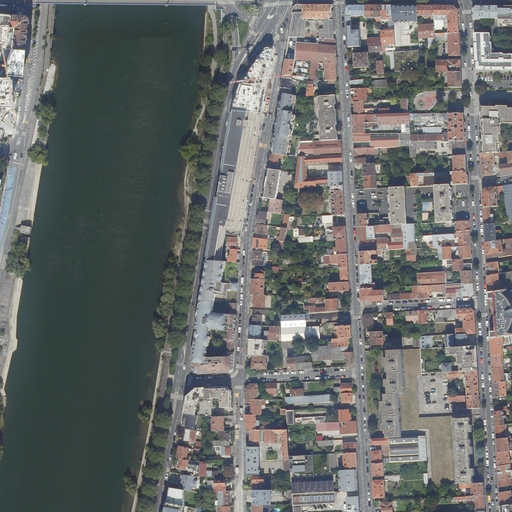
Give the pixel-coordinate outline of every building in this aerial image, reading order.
[(290,38),(319,39),(326,39),(334,40),(333,12),(331,12),(333,5),(315,5),(297,5),(293,8),(292,13),(294,13),(290,38)] [(347,32),(348,48),(361,47),(360,26),(351,26),(351,16),(363,16),(363,17),(366,17),(366,6),(357,6),(348,6),(346,8),(347,32)] [(373,6),(366,6),(366,17),(367,22),(372,22),(372,18),(375,18),(375,22),(381,22),(380,6),(373,6)] [(387,6),(380,6),(381,22),(381,29),(382,46),(383,52),(387,52),(396,52),(392,6),(387,6)] [(425,6),(417,6),(418,19),(418,23),(420,22),(420,18),(424,18),(425,17),(431,17),(431,20),(434,20),(433,6),(425,6)] [(434,20),(434,21),(443,21),(443,18),(445,18),(445,16),(447,16),(448,18),(447,18),(446,18),(447,25),(448,25),(448,33),(448,34),(459,33),(458,10),(454,6),(445,6),(433,6),(434,20)] [(499,27),(498,6),(489,6),(476,6),(473,10),(473,19),(474,23),(474,29),(485,29),(485,21),(482,20),(482,19),(490,19),(492,27),(492,34),(499,34),(499,27)] [(511,6),(498,6),(499,27),(511,26),(511,6)] [(8,15),(0,13),(0,26),(7,27),(8,15)] [(23,16),(8,15),(7,27),(12,27),(14,26),(14,27),(12,28),(12,33),(8,33),(8,38),(13,39),(13,40),(11,40),(11,49),(14,49),(23,49),(24,37),(25,19),(23,16)] [(413,52),(420,52),(420,47),(419,39),(418,25),(418,23),(418,19),(411,19),(411,20),(410,20),(410,17),(405,17),(406,20),(400,21),(399,21),(400,28),(398,28),(398,39),(399,45),(400,45),(400,53),(407,53),(407,51),(413,50),(413,52)] [(434,25),(418,25),(419,39),(428,39),(428,44),(429,45),(431,45),(432,44),(432,42),(435,42),(435,34),(434,25)] [(367,38),(368,47),(382,46),(381,29),(378,30),(378,35),(379,35),(379,38),(367,38)] [(435,42),(436,58),(441,58),(440,40),(448,40),(448,41),(447,41),(447,43),(449,43),(449,56),(461,56),(460,45),(459,33),(448,34),(448,33),(441,34),(435,34),(435,42)] [(476,33),(478,69),(511,69),(511,53),(492,54),(491,34),(476,33)] [(296,60),(311,61),(316,62),(317,62),(336,63),(337,63),(336,45),(319,44),(297,43),(296,60)] [(368,47),(368,50),(370,52),(380,52),(380,57),(383,56),(383,52),(382,46),(368,47)] [(14,49),(11,49),(6,60),(5,74),(20,76),(23,49),(14,49)] [(368,54),(354,55),(355,68),(369,67),(368,54)] [(295,60),(286,60),(284,70),(282,78),(293,80),(300,81),(308,82),(309,78),(292,76),(295,60)] [(436,69),(437,72),(449,72),(450,88),(462,88),(462,81),(461,65),(461,60),(436,60),(436,64),(436,69)] [(264,64),(257,62),(252,70),(247,79),(243,88),(240,94),(238,101),(237,106),(236,111),(261,113),(266,85),(268,71),(263,70),(264,64)] [(319,66),(320,81),(327,81),(336,80),(337,80),(336,72),(336,63),(317,62),(317,63),(319,64),(319,66)] [(291,90),(293,80),(282,78),(281,85),(281,88),(291,90)] [(0,103),(8,103),(8,79),(0,79),(0,103)] [(298,96),(306,98),(307,95),(303,94),(305,86),(308,87),(308,82),(300,81),(298,96)] [(351,96),(351,102),(354,102),(363,101),(367,101),(366,88),(351,89),(351,92),(355,92),(355,97),(353,98),(353,96),(351,96)] [(280,109),(294,111),(296,96),(282,94),(280,109)] [(314,135),(314,141),(337,140),(334,95),(320,97),(321,109),(319,109),(320,127),(321,127),(322,135),(314,135)] [(354,102),(355,116),(410,114),(410,99),(402,99),(402,112),(398,109),(398,108),(390,108),(390,109),(380,110),(380,108),(364,109),(363,101),(354,102)] [(481,116),(482,139),(499,138),(498,124),(501,124),(511,123),(511,108),(480,107),(480,108),(481,116)] [(284,155),(287,156),(291,135),(292,135),(296,116),(293,115),(294,111),(280,109),(272,154),(273,154),(278,154),(284,155)] [(261,113),(236,111),(234,110),(222,176),(223,176),(221,191),(220,191),(213,231),(225,233),(229,234),(241,236),(248,197),(244,196),(247,180),(251,181),(252,174),(262,113),(261,113)] [(366,134),(366,129),(378,125),(381,125),(401,124),(401,133),(411,133),(410,124),(410,121),(410,114),(355,116),(352,116),(352,125),(353,134),(354,134),(366,134)] [(464,114),(410,114),(410,121),(443,120),(443,122),(446,122),(446,121),(449,121),(449,132),(441,132),(441,135),(411,135),(411,141),(435,141),(449,141),(465,141),(464,119),(464,114)] [(381,125),(381,133),(401,133),(401,124),(381,125)] [(366,134),(366,142),(355,143),(353,143),(354,149),(378,148),(410,146),(411,146),(411,141),(411,135),(411,133),(401,133),(381,133),(366,134)] [(355,139),(355,143),(366,142),(366,134),(354,134),(355,139)] [(499,138),(482,139),(483,144),(480,144),(481,154),(500,153),(499,138)] [(314,156),(342,155),(341,146),(341,140),(337,140),(314,141),(313,141),(314,156)] [(331,186),(343,185),(343,171),(330,172),(329,173),(329,177),(307,178),(307,164),(342,162),(342,155),(314,156),(313,141),(301,142),(295,188),(331,186)] [(411,146),(410,146),(410,158),(416,158),(416,152),(415,149),(419,148),(426,148),(426,149),(435,149),(435,141),(411,141),(411,146)] [(466,149),(465,141),(449,141),(449,146),(453,146),(453,156),(466,156),(466,149)] [(354,155),(355,164),(364,163),(366,163),(366,158),(361,158),(361,156),(362,156),(362,154),(367,153),(367,154),(379,154),(378,148),(354,149),(354,155)] [(511,151),(500,153),(481,154),(481,160),(481,170),(482,174),(484,177),(493,175),(497,175),(496,171),(497,171),(496,168),(494,168),(494,167),(496,166),(496,165),(495,165),(495,156),(499,156),(499,158),(507,157),(508,164),(499,166),(500,174),(507,173),(511,172),(511,151)] [(283,158),(284,155),(278,154),(278,156),(273,155),(273,154),(272,154),(271,154),(271,155),(270,155),(269,161),(269,164),(277,166),(279,157),(283,158)] [(466,163),(466,156),(453,156),(454,172),(467,171),(466,163)] [(363,176),(364,176),(375,176),(375,163),(366,163),(364,163),(364,167),(362,167),(363,176)] [(271,198),(276,199),(281,171),(270,169),(268,177),(267,177),(265,188),(266,189),(265,198),(271,198)] [(467,177),(467,171),(454,172),(451,172),(451,178),(424,180),(424,186),(434,186),(449,185),(468,184),(467,177)] [(416,174),(411,174),(411,175),(411,182),(412,187),(418,186),(418,177),(435,176),(434,173),(416,174)] [(364,176),(365,189),(377,188),(376,176),(375,176),(364,176)] [(511,220),(511,184),(510,185),(497,187),(498,193),(504,192),(509,221),(511,220)] [(333,215),(345,214),(344,199),(343,185),(331,186),(332,199),(334,199),(335,200),(336,200),(336,201),(332,201),(333,215)] [(452,222),(449,185),(434,186),(437,223),(452,222)] [(391,218),(379,218),(379,226),(406,224),(404,187),(389,188),(391,218)] [(498,193),(497,187),(485,189),(483,192),(483,197),(484,207),(490,207),(498,206),(498,193)] [(280,214),(283,200),(276,199),(271,198),(269,206),(271,206),(270,212),(280,214)] [(490,207),(484,207),(484,212),(485,225),(495,224),(494,217),(493,216),(493,215),(492,215),(492,214),(490,214),(490,207)] [(257,218),(256,223),(265,224),(267,212),(260,211),(259,214),(258,214),(257,218)] [(358,221),(358,227),(366,226),(368,226),(368,224),(369,224),(369,220),(368,220),(367,214),(358,215),(358,221)] [(470,227),(470,221),(455,222),(455,224),(456,224),(457,234),(458,234),(459,234),(470,234),(470,227)] [(268,226),(258,224),(257,232),(257,233),(266,234),(268,226)] [(366,226),(358,227),(360,252),(380,251),(388,250),(394,250),(407,249),(416,249),(415,236),(414,224),(406,224),(379,226),(375,226),(375,233),(392,232),(392,242),(387,242),(387,238),(376,239),(371,239),(371,231),(367,232),(366,226)] [(495,224),(485,225),(485,235),(486,243),(497,241),(496,235),(502,235),(501,231),(496,231),(496,224),(495,224)] [(337,239),(346,239),(346,226),(333,227),(333,230),(331,230),(331,234),(328,235),(328,241),(334,241),(334,240),(337,239)] [(368,226),(366,226),(367,232),(371,231),(371,239),(376,239),(375,233),(375,226),(368,226)] [(280,241),(285,242),(287,228),(282,228),(280,237),(278,236),(277,241),(280,241)] [(299,229),(299,243),(310,242),(310,237),(305,237),(305,229),(299,229)] [(225,233),(213,231),(211,242),(208,260),(221,261),(225,233)] [(458,234),(457,234),(427,236),(427,240),(433,240),(433,244),(430,244),(430,248),(436,248),(438,248),(438,239),(456,239),(456,237),(458,237),(458,234)] [(471,240),(470,234),(459,234),(460,246),(471,246),(471,240)] [(237,238),(229,237),(228,247),(236,248),(237,238)] [(253,245),(253,248),(267,249),(268,239),(254,238),(253,245)] [(487,260),(511,255),(511,238),(508,239),(505,240),(507,250),(503,252),(502,240),(497,241),(486,243),(486,251),(487,257),(487,260)] [(335,255),(347,254),(347,248),(346,239),(337,239),(337,248),(335,248),(335,251),(337,251),(337,253),(335,253),(335,255)] [(440,260),(446,260),(463,259),(472,259),(471,252),(471,246),(460,246),(455,247),(442,247),(438,248),(436,248),(437,253),(443,253),(443,255),(439,255),(440,260)] [(236,262),(238,249),(231,249),(230,256),(229,256),(228,262),(236,262)] [(413,260),(413,262),(416,262),(416,256),(416,249),(407,249),(408,261),(413,260)] [(252,265),(264,266),(265,260),(263,260),(263,252),(253,251),(253,258),(252,265)] [(380,251),(360,252),(360,258),(360,265),(372,264),(378,264),(378,260),(372,260),(372,259),(371,255),(372,255),(380,254),(380,251)] [(333,268),(341,268),(348,268),(348,261),(347,254),(335,255),(333,255),(326,255),(324,255),(324,264),(336,263),(336,264),(335,265),(335,266),(333,265),(333,268)] [(472,264),(463,264),(463,259),(446,260),(446,265),(453,265),(453,272),(455,272),(461,272),(472,271),(472,264)] [(221,261),(208,260),(207,265),(205,274),(239,276),(240,266),(240,262),(236,262),(228,262),(225,261),(221,261)] [(498,263),(487,264),(488,276),(500,274),(498,263)] [(372,264),(360,265),(361,270),(361,283),(362,289),(373,288),(375,288),(375,283),(373,283),(372,277),(374,277),(374,275),(372,276),(372,264)] [(341,280),(349,279),(348,274),(348,268),(341,268),(341,280)] [(255,279),(265,280),(265,272),(263,272),(263,271),(256,270),(255,279)] [(473,277),(472,271),(461,272),(462,284),(473,284),(473,277)] [(500,274),(488,276),(488,285),(488,292),(502,290),(506,289),(506,286),(500,287),(500,286),(501,286),(501,282),(500,282),(500,279),(503,279),(511,277),(511,271),(506,273),(500,274)] [(418,286),(419,299),(428,298),(428,292),(446,291),(446,297),(471,296),(473,294),(473,289),(473,284),(462,284),(454,285),(453,282),(446,282),(445,272),(417,273),(418,286)] [(239,284),(239,276),(205,274),(204,281),(203,288),(238,290),(239,284)] [(264,295),(265,280),(255,279),(253,279),(253,286),(252,294),(254,295),(264,295)] [(331,291),(349,290),(349,288),(349,282),(330,283),(331,291)] [(387,295),(387,300),(395,300),(408,299),(419,299),(418,286),(412,286),(412,293),(387,295)] [(238,302),(238,290),(203,288),(202,295),(201,301),(223,303),(223,301),(238,302)] [(373,288),(362,289),(362,292),(362,299),(365,302),(384,301),(383,290),(373,291),(373,288)] [(489,298),(489,303),(503,302),(502,300),(502,299),(502,296),(501,296),(501,293),(507,289),(506,289),(502,290),(488,292),(489,298)] [(502,300),(503,302),(509,301),(509,300),(507,298),(504,295),(501,293),(501,296),(502,296),(502,299),(502,300)] [(266,295),(264,295),(254,295),(254,307),(265,308),(266,295)] [(310,312),(338,311),(338,299),(326,299),(326,307),(315,308),(315,306),(304,306),(305,309),(310,309),(310,312)] [(223,303),(201,301),(200,304),(201,304),(200,310),(201,310),(201,313),(200,313),(200,314),(237,317),(237,304),(225,304),(225,306),(224,306),(224,303),(223,303)] [(509,301),(503,302),(503,306),(506,306),(507,306),(510,307),(511,309),(511,310),(511,306),(511,303),(509,301)] [(503,302),(489,303),(489,308),(489,310),(490,314),(491,313),(491,315),(511,312),(511,310),(511,309),(510,307),(507,306),(506,306),(503,306),(503,302)] [(472,308),(457,309),(457,319),(464,319),(464,322),(475,321),(475,316),(475,311),(472,308)] [(254,309),(252,325),(262,325),(262,320),(263,315),(265,315),(266,310),(254,309)] [(419,324),(419,311),(407,312),(408,315),(408,320),(408,322),(411,322),(412,324),(419,324)] [(428,322),(427,311),(419,311),(419,324),(429,323),(429,322),(428,322)] [(511,312),(491,315),(491,317),(490,317),(491,339),(509,336),(511,335),(507,334),(506,330),(504,330),(504,323),(506,323),(507,323),(509,322),(510,321),(511,321),(511,319),(511,312)] [(229,373),(234,369),(237,317),(200,314),(199,318),(198,318),(196,329),(198,330),(193,364),(195,367),(199,367),(199,374),(229,373)] [(306,314),(281,315),(282,328),(307,326),(306,314)] [(374,326),(373,314),(366,314),(363,317),(363,321),(364,327),(374,326)] [(475,321),(464,322),(464,329),(456,329),(457,334),(468,334),(476,333),(476,329),(475,321)] [(249,339),(250,339),(281,342),(280,328),(280,326),(278,326),(270,326),(270,331),(262,330),(262,325),(252,325),(250,325),(250,332),(249,339)] [(281,342),(296,341),(311,340),(320,339),(319,326),(280,328),(281,342)] [(348,338),(352,338),(351,331),(351,326),(334,326),(335,331),(338,331),(338,335),(339,335),(339,338),(348,338)] [(468,334),(457,334),(447,335),(447,347),(468,346),(468,334)] [(432,338),(432,336),(426,336),(420,336),(421,349),(427,348),(432,348),(432,343),(427,344),(427,339),(432,338)] [(491,343),(492,355),(503,353),(503,352),(511,350),(511,346),(510,347),(511,349),(503,349),(502,345),(510,344),(509,336),(491,339),(491,343)] [(405,347),(404,337),(394,338),(394,344),(398,344),(398,347),(405,347)] [(337,353),(348,352),(348,338),(339,338),(328,339),(328,343),(332,343),(333,353),(337,353)] [(253,355),(266,356),(267,356),(267,355),(282,355),(282,348),(281,342),(250,339),(250,348),(249,355),(253,355)] [(468,346),(447,347),(448,355),(459,354),(459,359),(475,358),(475,350),(475,346),(468,346)] [(420,349),(403,350),(405,393),(399,393),(401,430),(429,429),(432,486),(456,484),(453,419),(454,419),(454,418),(457,418),(457,419),(460,419),(459,409),(458,409),(453,410),(453,416),(420,418),(418,374),(422,373),(422,369),(422,366),(421,355),(420,349)] [(403,350),(387,351),(387,358),(384,358),(384,365),(386,365),(386,372),(388,372),(388,379),(385,379),(385,387),(387,387),(387,394),(384,394),(384,401),(381,402),(381,409),(383,409),(383,423),(382,423),(382,431),(385,431),(386,438),(402,437),(401,430),(399,393),(405,393),(403,350)] [(348,360),(348,367),(351,367),(353,364),(353,358),(353,352),(348,352),(337,353),(337,359),(345,359),(345,360),(348,360)] [(503,353),(492,355),(492,359),(492,362),(493,369),(504,367),(503,353)] [(291,370),(298,369),(297,357),(297,354),(295,354),(295,356),(293,357),(292,358),(288,358),(289,370),(291,370)] [(266,356),(253,355),(253,363),(252,363),(252,368),(257,368),(257,369),(262,369),(261,369),(267,369),(267,363),(266,363),(266,356)] [(297,357),(298,369),(306,369),(312,368),(312,360),(312,357),(297,357)] [(463,371),(467,371),(476,371),(476,366),(475,358),(459,359),(460,371),(463,371)] [(444,372),(448,372),(449,372),(452,372),(452,364),(443,364),(444,372)] [(504,367),(493,369),(493,376),(493,383),(506,381),(508,381),(508,374),(504,374),(504,367)] [(468,396),(479,396),(478,382),(478,370),(476,371),(467,371),(468,396)] [(506,381),(493,383),(494,391),(494,398),(507,396),(506,391),(508,391),(508,389),(506,389),(506,381)] [(277,394),(276,383),(266,384),(267,394),(277,394)] [(342,394),(352,393),(352,383),(341,384),(341,387),(334,388),(334,394),(342,394)] [(257,385),(257,384),(249,385),(245,389),(245,393),(245,400),(251,400),(257,400),(257,393),(260,393),(260,385),(257,385)] [(224,387),(210,388),(211,398),(220,398),(221,408),(231,408),(231,391),(227,387),(224,387)] [(187,397),(184,414),(195,415),(197,400),(199,398),(211,398),(210,388),(198,388),(197,388),(187,397)] [(353,403),(352,393),(342,394),(342,403),(353,403)] [(292,396),(285,397),(285,400),(286,404),(332,402),(332,394),(304,396),(292,396)] [(469,409),(480,408),(480,402),(479,396),(468,396),(469,409)] [(262,405),(251,405),(251,415),(256,415),(262,415),(262,409),(264,409),(264,408),(262,408),(262,405)] [(294,418),(293,410),(286,410),(286,415),(287,425),(317,423),(331,423),(330,416),(294,418)] [(340,422),(352,422),(351,414),(350,414),(349,410),(340,411),(340,422)] [(505,410),(495,412),(495,416),(495,419),(504,418),(506,417),(505,410)] [(251,415),(245,415),(245,421),(245,430),(250,430),(256,430),(256,427),(260,427),(260,422),(256,421),(256,415),(251,415)] [(212,431),(220,431),(224,431),(224,427),(223,421),(224,421),(224,416),(212,416),(212,431)] [(456,484),(458,484),(474,483),(473,476),(475,476),(475,469),(471,469),(471,454),(474,454),(474,447),(472,447),(472,440),(470,440),(469,432),(473,432),(472,425),(471,425),(470,418),(460,419),(457,419),(457,418),(454,418),(454,419),(453,419),(456,484)] [(504,418),(495,419),(495,424),(496,426),(504,425),(504,418)] [(357,426),(356,421),(352,422),(340,422),(331,423),(317,423),(317,430),(328,430),(328,431),(333,431),(333,428),(340,428),(340,434),(356,434),(356,435),(357,435),(357,426)] [(496,433),(496,439),(506,438),(505,428),(505,425),(504,425),(496,426),(496,433)] [(196,430),(186,429),(184,441),(194,442),(196,430)] [(256,430),(250,430),(250,443),(260,443),(260,430),(256,430)] [(278,430),(265,430),(265,443),(277,443),(277,433),(278,433),(278,434),(281,434),(281,433),(282,433),(283,443),(288,442),(288,430),(278,430)] [(212,441),(213,446),(221,446),(229,446),(229,431),(224,431),(220,431),(220,441),(212,441)] [(386,438),(370,439),(371,444),(374,444),(374,445),(390,445),(390,459),(391,463),(427,461),(426,436),(402,437),(386,438)] [(506,438),(496,439),(496,441),(497,446),(497,453),(511,450),(511,444),(509,445),(508,438),(506,438)] [(288,442),(283,443),(283,447),(281,447),(281,451),(283,451),(284,469),(290,469),(289,456),(289,452),(288,442)] [(346,453),(357,453),(356,444),(356,443),(344,444),(344,449),(346,449),(346,453)] [(229,446),(221,446),(221,454),(223,454),(223,455),(224,455),(225,456),(231,456),(230,446),(229,446)] [(179,447),(176,458),(179,458),(190,461),(191,456),(189,456),(189,453),(191,453),(192,449),(179,447)] [(256,447),(247,447),(247,460),(247,475),(257,475),(256,447)] [(511,450),(497,453),(497,459),(498,466),(511,464),(511,463),(511,459),(511,460),(511,459),(510,459),(510,456),(511,455),(511,450)] [(381,451),(371,451),(372,464),(382,463),(382,459),(382,458),(381,451)] [(345,470),(357,469),(357,461),(357,453),(346,453),(344,453),(345,470)] [(297,456),(289,456),(290,469),(291,472),(307,472),(306,455),(297,456)] [(192,471),(191,476),(195,476),(199,477),(200,462),(190,461),(179,458),(178,469),(185,470),(186,465),(187,466),(189,466),(188,470),(192,471)] [(200,462),(199,477),(217,476),(217,470),(206,470),(206,461),(205,461),(200,462)] [(382,463),(372,464),(372,471),(372,476),(384,476),(384,463),(382,463)] [(511,464),(498,466),(498,473),(499,480),(511,477),(511,469),(511,470),(511,464)] [(360,491),(359,469),(357,469),(345,470),(340,470),(342,492),(360,491)] [(194,480),(195,476),(191,476),(187,475),(182,474),(180,489),(184,490),(192,491),(193,487),(196,487),(197,480),(194,480)] [(253,482),(253,490),(267,490),(267,481),(263,481),(263,477),(252,477),(252,482),(253,482)] [(511,477),(499,480),(499,487),(511,485),(511,483),(511,477)] [(334,492),(333,480),(292,482),(292,490),(292,494),(334,492)] [(212,481),(212,491),(217,491),(226,491),(225,481),(212,481)] [(384,481),(373,481),(373,484),(374,498),(385,497),(384,481)] [(472,488),(472,496),(485,495),(484,490),(484,483),(474,483),(458,484),(458,486),(460,486),(460,488),(472,488)] [(167,502),(185,506),(184,490),(180,489),(170,487),(167,502)] [(267,490),(253,490),(253,497),(253,505),(270,505),(270,490),(267,490)] [(229,506),(229,491),(226,491),(217,491),(217,499),(219,499),(219,507),(229,506)] [(500,500),(500,505),(511,503),(511,496),(511,491),(499,493),(500,500)] [(293,505),(293,511),(301,511),(301,505),(310,504),(310,507),(313,507),(313,504),(336,503),(336,492),(334,492),(292,494),(293,505)] [(455,497),(455,501),(472,501),(472,500),(476,500),(477,508),(485,508),(485,503),(485,495),(472,496),(455,497)] [(348,511),(360,511),(360,505),(359,496),(347,496),(348,511)] [(429,498),(418,499),(419,500),(420,500),(420,502),(427,501),(427,508),(430,508),(429,498)] [(167,502),(164,511),(183,511),(185,506),(167,502)] [(382,502),(382,511),(393,511),(393,502),(382,502)] [(511,511),(511,503),(500,505),(500,511),(511,511)]
